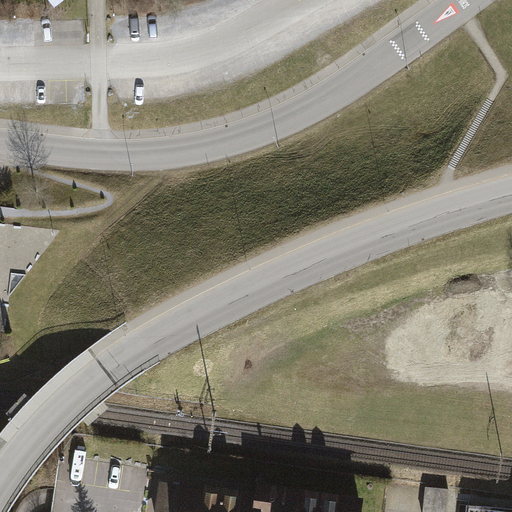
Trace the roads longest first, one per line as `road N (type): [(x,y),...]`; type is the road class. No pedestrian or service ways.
road 1 (residential): [(511,193),(367,240),(160,334),(59,409),(0,483)]
road 2 (residential): [(0,146),(150,156),(235,142),(308,112),(471,0)]
road 3 (track): [(511,380),(339,372)]
